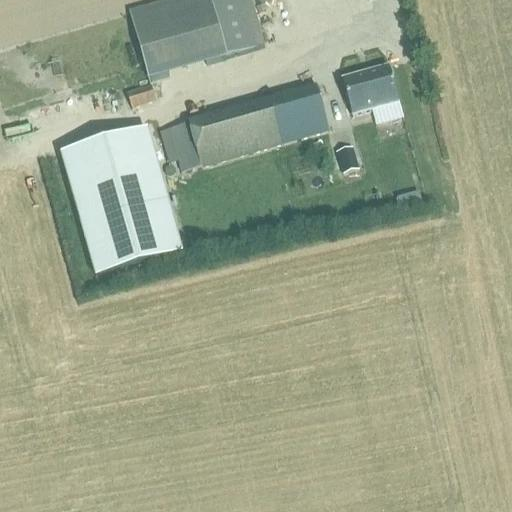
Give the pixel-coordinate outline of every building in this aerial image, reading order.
[(266,50),(251,0),(207,0),(132,22),(149,83),(266,50)] [(399,107),(393,84),(389,70),(343,83),(353,120),(399,107)] [(158,105),(152,88),(128,96),(133,112),(158,105)] [(330,135),(317,89),(189,126),(189,127),(170,132),(183,176),(330,135)] [(161,179),(149,136),(63,160),(96,278),(182,254),(161,179)] [(353,149),(338,153),(344,174),(359,170),(353,149)]
